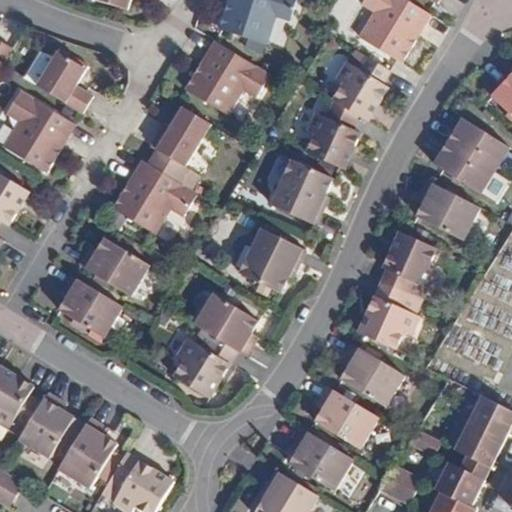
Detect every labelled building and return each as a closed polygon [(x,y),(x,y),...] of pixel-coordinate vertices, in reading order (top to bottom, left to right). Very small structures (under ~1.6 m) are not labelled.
[(100,0),(129,10),(132,0),(100,0)] [(293,20),(299,0),(227,0),(220,29),(272,43),(281,16),(293,20)] [(433,15),(408,0),(366,0),(363,5),(377,13),(360,40),(402,65),(433,15)] [(0,68),(15,44),(7,38),(0,50),(0,68)] [(272,75),(214,43),(187,89),(229,116),(249,87),(264,94),(272,75)] [(371,121),(395,80),(349,53),(335,77),(344,83),(334,99),(361,115),(371,121)] [(39,85),(85,114),(93,100),(75,89),(85,71),(58,54),(39,85)] [(511,85),(491,107),(511,126),(511,85)] [(74,127),(17,93),(4,116),(18,126),(6,146),(47,171),(65,144),(62,137),(69,137),(74,127)] [(308,133),(302,142),(338,164),(357,133),(352,130),(361,115),(334,99),(331,98),(322,113),(315,108),(302,129),(308,133)] [(211,123),(183,105),(171,125),(163,120),(149,143),(156,147),(147,162),(190,189),(200,173),(188,165),(211,123)] [(464,131),(449,157),(494,182),(509,157),(464,131)] [(494,182),(449,157),(437,179),(481,204),(494,182)] [(190,189),(147,162),(136,178),(132,176),(116,201),(161,230),(174,209),(183,215),(196,193),(190,189)] [(327,180),(293,164),(274,205),(314,224),(321,208),(315,205),(327,180)] [(0,171),(0,222),(1,221),(9,226),(32,191),(0,171)] [(480,221),(426,194),(419,208),(427,212),(417,230),(462,254),(480,221)] [(311,255),(270,233),(246,279),(281,297),(298,266),(303,269),(311,255)] [(0,250),(4,253),(12,242),(0,234),(0,250)] [(89,252),(82,265),(134,295),(153,263),(109,235),(98,256),(89,252)] [(437,275),(431,273),(436,261),(402,245),(398,256),(392,254),(380,278),(387,281),(381,295),(407,307),(413,294),(425,300),(437,275)] [(125,306),(74,275),(66,287),(74,293),(61,312),(105,339),(125,306)] [(392,361),(399,343),(407,346),(418,320),(404,314),(407,307),(381,295),(358,346),(392,361)] [(198,325),(249,358),(257,344),(248,338),(258,323),(216,296),(198,325)] [(212,400),(238,357),(216,344),(211,351),(192,339),(180,359),(186,363),(177,378),(212,400)] [(413,391),(362,363),(353,379),(359,383),(350,398),(394,424),(413,391)] [(0,423),(11,430),(17,420),(34,430),(48,405),(32,395),(35,389),(4,370),(0,376),(0,423)] [(63,402),(53,396),(48,405),(34,430),(25,445),(51,460),(74,421),(58,411),(63,402)] [(387,434),(337,405),(327,422),(334,426),(329,437),(369,463),(387,434)] [(475,511),(511,432),(511,421),(482,407),(457,460),(467,466),(461,477),(451,472),(442,488),(447,492),(437,511),(475,511)] [(94,419),(64,471),(94,488),(117,446),(100,437),(107,426),(94,419)] [(417,431),(405,450),(435,464),(444,444),(417,431)] [(364,475),(313,445),(308,455),(315,459),(305,481),(347,504),(364,475)] [(156,511),(175,480),(129,454),(116,477),(126,483),(117,500),(132,509),(136,503),(152,511),(156,511)] [(22,475),(0,461),(0,498),(6,502),(22,475)] [(400,461),(385,485),(414,499),(426,474),(400,461)] [(328,511),(285,485),(278,496),(286,502),(280,511),(328,511)] [(78,511),(57,500),(49,511),(78,511)]
